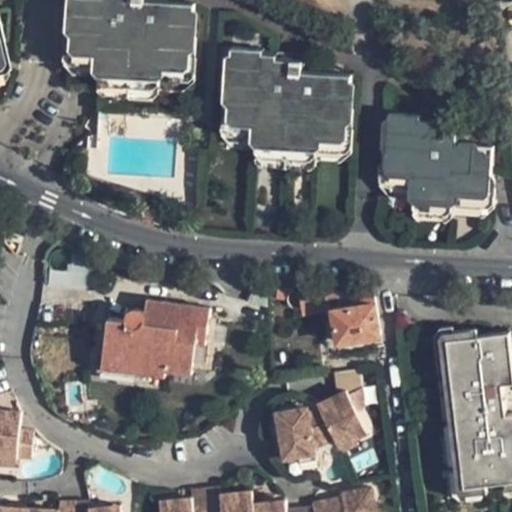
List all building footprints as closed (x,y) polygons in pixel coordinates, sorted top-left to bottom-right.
[(70,0),(66,58),(95,60),(93,80),(156,85),(157,72),(188,74),(193,3),(156,0),(70,0)] [(275,61),(275,54),(261,53),(262,50),(230,48),(224,130),(255,132),(255,152),(315,156),(316,146),(345,149),(350,76),(300,71),(301,63),(290,61),(275,61)] [(460,132),(450,130),(437,129),(437,123),(422,122),(423,116),(390,114),(386,182),(413,184),(411,210),(452,213),(453,202),(492,205),(495,150),(460,147),(460,132)] [(98,285),(98,254),(74,254),(74,268),(53,268),(53,285),(98,285)] [(131,319),(111,317),(106,353),(146,358),(145,372),(168,375),(169,369),(192,372),(193,365),(210,367),(213,343),(206,343),(210,318),(211,307),(149,298),(146,319),(144,319),(143,315),(142,313),(139,311),(135,312),(133,313),(131,316),(131,319)] [(381,335),(377,301),(334,306),(339,341),(381,335)] [(210,318),(206,343),(213,343),(216,318),(210,318)] [(511,355),(509,330),(427,341),(449,504),(511,495),(511,355)] [(340,400),(323,408),(337,436),(342,446),(358,438),(369,433),(352,394),(363,388),(361,367),(334,371),(337,394),(340,400)] [(278,411),(298,407),(297,402),(277,406),(278,411)] [(278,411),(279,417),(285,450),(286,457),(300,455),(318,451),(317,448),(337,436),(323,408),(323,406),(318,409),(310,410),(309,405),(298,407),(278,411)] [(22,428),(23,410),(0,408),(0,455),(5,456),(19,457),(19,456),(33,457),(35,430),(22,428)] [(285,450),(279,417),(272,418),(278,451),(285,450)] [(358,438),(342,446),(345,453),(362,445),(358,438)] [(318,451),(300,455),(302,461),(319,458),(318,451)] [(221,493),(221,485),(206,486),(208,511),(254,511),(253,503),(253,496),(241,497),(240,491),(221,493)] [(208,511),(206,486),(190,488),(191,496),(180,497),(181,503),(161,505),(161,511),(208,511)] [(314,505),(300,506),(300,511),(377,511),(372,486),(340,492),(341,496),(342,502),(332,504),(331,498),(313,501),(314,505)] [(341,496),(331,498),(332,504),(342,502),(341,496)] [(286,507),(285,499),(253,503),(254,511),(300,511),(300,506),(286,507)] [(60,508),(29,507),(29,511),(75,511),(75,500),(60,500),(60,508)] [(91,508),(91,500),(75,500),(75,511),(123,511),(123,510),(112,511),(111,505),(91,508)]
